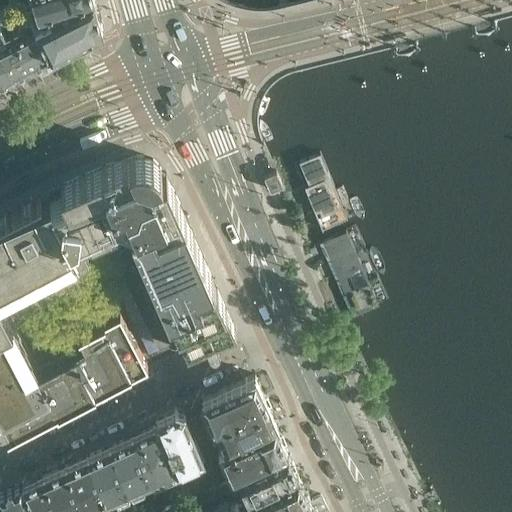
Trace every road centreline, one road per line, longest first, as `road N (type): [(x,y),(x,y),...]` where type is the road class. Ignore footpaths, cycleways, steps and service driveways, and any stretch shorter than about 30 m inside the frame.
road 1 (residential): [(0,470),(291,337)]
road 2 (tertiary): [(381,0),(183,50)]
road 3 (secondary): [(377,511),(291,337)]
road 4 (tertiary): [(0,179),(171,101)]
road 5 (tertiary): [(152,57),(69,82),(0,116)]
road 6 (secondary): [(242,218),(242,193),(196,77)]
road 7 (secondary): [(171,101),(224,201),(242,218)]
road 8 (secondary): [(291,337),(242,218)]
